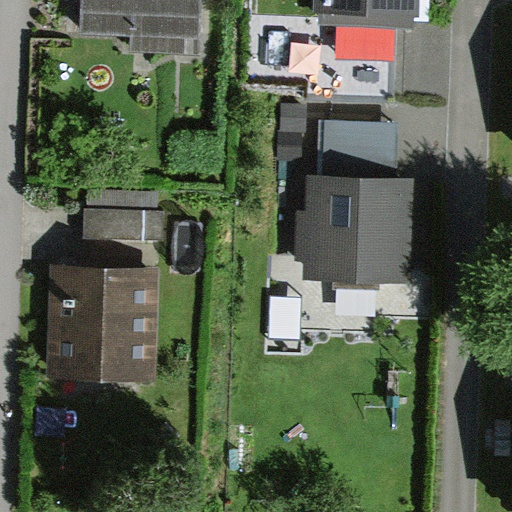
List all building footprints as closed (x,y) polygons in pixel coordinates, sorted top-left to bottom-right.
[(84,0),(83,44),(212,48),(213,0),(84,0)] [(421,0),(324,0),(324,19),(421,18),(421,0)] [(321,127),(313,281),(395,286),(403,131),(321,127)] [(96,206),(98,237),(145,234),(143,203),(96,206)] [(49,267),(46,387),(156,389),(159,270),(49,267)]
